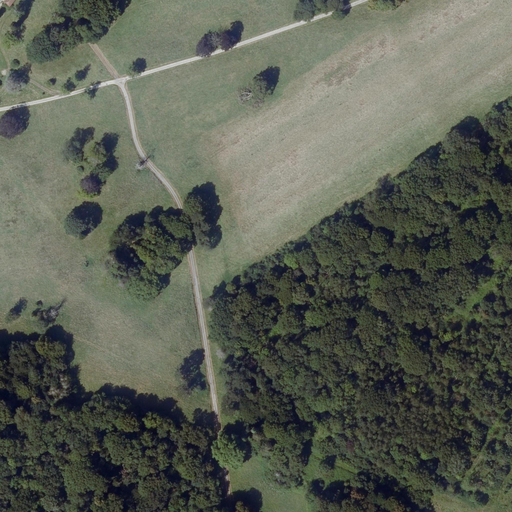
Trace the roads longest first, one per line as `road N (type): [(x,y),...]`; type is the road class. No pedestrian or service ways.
road 1 (unclassified): [(117,80),(136,147),(181,217),(229,511)]
road 2 (unclassified): [(364,0),(117,80)]
road 3 (track): [(213,405),(421,511)]
